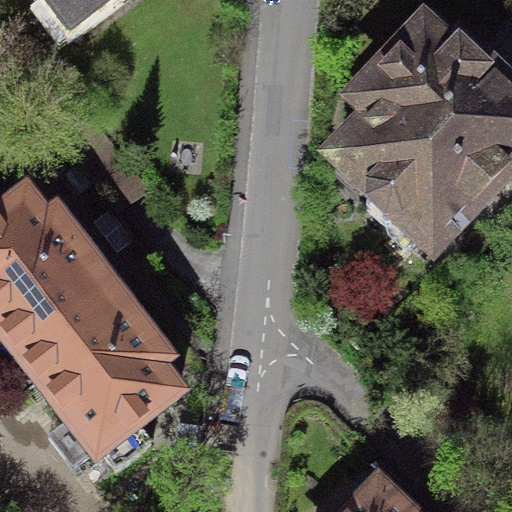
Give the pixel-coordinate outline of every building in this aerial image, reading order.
[(32,0),(68,46),(127,0),(32,0)] [(424,36),(358,106),(374,122),(336,162),(368,193),(367,209),(385,226),(402,224),(433,254),(511,170),(511,99),(504,92),(459,50),(449,60),(424,36)] [(0,333),(21,362),(110,293),(96,274),(56,221),(46,228),(26,202),(0,221),(0,333)] [(110,293),(21,362),(97,460),(102,456),(116,475),(151,448),(137,429),(177,399),(156,372),(165,365),(125,312),(110,293)] [(398,511),(379,492),(359,511),(398,511)]
